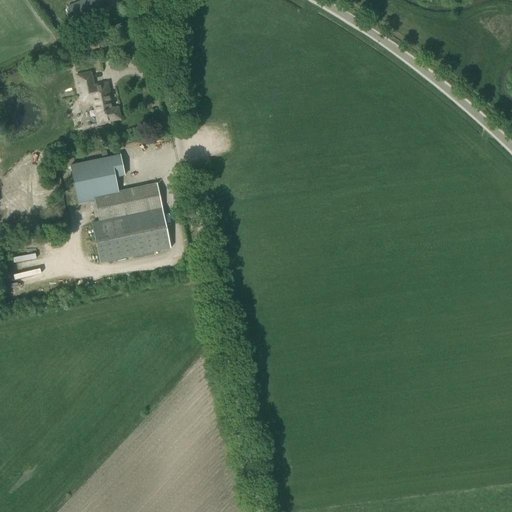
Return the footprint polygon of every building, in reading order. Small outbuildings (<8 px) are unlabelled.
[(73,20),(104,6),(101,0),(83,0),(67,7),(73,20)] [(102,122),(119,119),(117,109),(111,110),(108,95),(109,95),(106,84),(105,85),(105,84),(98,85),(98,86),(93,87),(90,73),(76,76),(82,101),(92,98),(96,116),(100,115),(102,122)] [(78,203),(94,200),(110,196),(110,194),(118,192),(117,192),(114,178),(125,176),(120,154),(69,165),(78,203)] [(157,184),(117,192),(118,192),(110,194),(110,196),(94,200),(99,222),(92,223),(100,264),(160,250),(170,248),(157,184)] [(8,270),(9,276),(5,277),(6,282),(31,279),(29,267),(8,270)]
